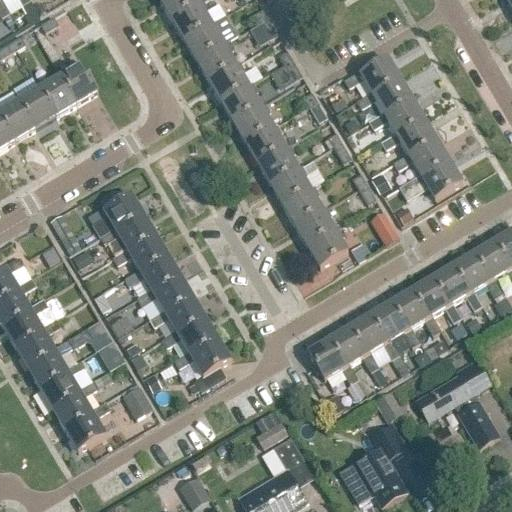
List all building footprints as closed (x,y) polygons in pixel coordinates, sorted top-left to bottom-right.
[(1,5),(9,0),(15,0),(22,12),(30,7),(25,0),(0,0),(0,5),(1,5)] [(169,0),(160,5),(172,26),(200,9),(195,0),(169,0)] [(330,2),(328,0),(310,0),(306,3),(312,13),(330,2)] [(0,22),(1,25),(9,20),(1,5),(0,5),(0,22)] [(204,6),(200,9),(172,26),(184,46),(213,29),(205,16),(209,14),(204,6)] [(39,22),(30,7),(22,12),(26,19),(25,22),(29,29),(39,22)] [(263,15),(255,20),(262,33),(271,28),(263,15)] [(45,38),(59,30),(54,22),(41,30),(45,38)] [(217,27),(213,29),(184,46),(197,67),(225,50),(218,38),(222,36),(217,27)] [(278,41),(271,28),(262,33),(270,46),(278,41)] [(0,66),(0,67),(26,51),(21,42),(0,55),(0,66)] [(234,56),(229,48),(225,50),(197,67),(209,88),(238,71),(230,59),(234,56)] [(287,56),(279,61),(284,71),(287,75),(295,70),(287,56)] [(73,74),(62,81),(78,109),(99,97),(80,65),(79,66),(71,71),(73,74)] [(365,86),(372,98),(374,102),(401,86),(389,65),(362,81),(361,78),(346,86),(351,94),(365,86)] [(241,69),(238,71),(209,88),(221,108),(250,91),(243,80),(247,78),(241,69)] [(302,82),(295,70),(287,75),(294,87),(302,82)] [(281,97),(295,88),(294,87),(287,75),(284,71),(270,80),(281,97)] [(78,109),(62,81),(59,77),(58,78),(59,78),(51,83),(53,87),(41,94),(58,122),(78,109)] [(414,107),(401,86),(374,102),(372,98),(358,106),(362,114),(376,106),(384,119),(386,123),(414,107)] [(253,89),(250,91),(221,108),(233,128),(261,112),(255,101),(259,98),(253,89)] [(32,99),(20,106),(37,134),(58,122),(41,94),(39,90),(38,90),(38,91),(30,95),(32,99)] [(336,118),(348,111),(340,97),(328,105),(336,118)] [(312,98),(303,103),(311,116),(320,111),(312,98)] [(11,111),(0,117),(0,118),(17,146),(37,134),(20,106),(18,102),(17,103),(9,108),(11,111)] [(426,128),(414,107),(386,123),(384,119),(370,127),(374,135),(389,127),(396,140),(399,144),(426,128)] [(265,109),(261,112),(233,128),(246,149),(274,133),(267,120),(271,118),(265,109)] [(327,125),(320,111),(311,116),(319,130),(327,125)] [(0,155),(17,146),(0,118),(0,155)] [(345,130),(351,139),(359,133),(357,129),(350,127),(345,130)] [(438,148),(426,128),(399,144),(396,140),(382,148),(387,156),(401,147),(409,161),(411,164),(438,148)] [(286,153),(279,141),(283,139),(278,130),(274,133),(246,149),(258,170),(286,153)] [(327,145),(335,158),(343,153),(336,140),(327,145)] [(450,169),(438,148),(411,164),(409,161),(394,169),(399,177),(413,169),(420,181),(422,185),(450,169)] [(290,151),(286,153),(258,170),(270,190),(298,173),(292,163),(296,161),(290,151)] [(351,165),(343,153),(335,158),(342,169),(343,170),(351,165)] [(463,190),(450,169),(422,185),(420,181),(399,193),(408,207),(426,196),(427,193),(435,206),(463,190)] [(302,171),(298,173),(270,190),(282,211),(311,194),(304,183),(308,181),(302,171)] [(352,185),(360,199),(368,194),(360,180),(352,185)] [(380,201),(392,194),(383,180),(372,186),(380,201)] [(314,192),(311,194),(282,211),(295,231),(323,215),(316,203),(319,201),(314,192)] [(374,204),(368,194),(360,199),(366,209),(374,204)] [(144,223),(131,202),(104,218),(102,214),(87,223),(92,232),(106,223),(114,235),(117,239),(144,223)] [(326,213),(323,215),(295,231),(307,252),(335,235),(328,223),(332,222),(326,213)] [(404,231),(414,225),(407,214),(397,220),(404,231)] [(383,238),(391,232),(383,219),(375,224),(383,238)] [(82,254),(62,222),(51,229),(70,261),(82,254)] [(156,243),(144,223),(117,239),(114,235),(99,244),(104,252),(119,243),(126,256),(127,256),(129,260),(156,243)] [(339,233),(335,235),(307,252),(320,275),(349,258),(341,245),(344,243),(339,233)] [(511,237),(495,248),(511,274),(511,273),(511,237)] [(168,264),(156,243),(129,260),(127,256),(126,256),(111,265),(116,273),(131,264),(138,276),(139,276),(141,280),(168,264)] [(494,285),(506,278),(511,287),(511,273),(511,274),(495,248),(474,260),(490,287),(494,285)] [(45,261),(51,272),(60,267),(54,255),(45,261)] [(85,258),(73,264),(80,276),(91,270),(85,258)] [(473,297),(486,290),(495,305),(503,300),(494,285),(490,287),(474,260),(453,272),(469,299),(473,297)] [(181,285),(168,264),(141,280),(139,276),(138,276),(124,285),(128,293),(143,284),(151,297),(151,296),(154,301),(181,285)] [(17,294),(10,282),(25,273),(20,265),(5,274),(7,278),(0,282),(0,310),(19,299),(16,294),(17,294)] [(453,310),(465,302),(474,317),(482,312),(473,297),(469,299),(453,272),(433,285),(449,311),(452,309),(453,310)] [(32,319),(29,315),(22,302),(36,293),(31,285),(17,294),(16,294),(19,299),(0,310),(0,326),(5,335),(32,319)] [(193,305),(181,285),(154,301),(151,296),(151,297),(136,305),(141,314),(155,305),(163,318),(164,317),(166,321),(193,305)] [(432,322),(445,314),(454,329),(461,324),(453,310),(452,309),(449,311),(433,285),(412,297),(428,324),(432,321),(432,322)] [(411,334),(424,326),(433,341),(441,336),(432,322),(432,321),(428,324),(412,297),(391,310),(407,336),(411,333),(411,334)] [(103,319),(111,313),(103,300),(95,305),(103,319)] [(501,323),(511,316),(511,315),(505,304),(494,311),(501,323)] [(205,326),(193,305),(166,321),(164,317),(163,318),(148,326),(153,334),(168,326),(175,338),(176,338),(178,342),(205,326)] [(41,335),(34,322),(49,314),(44,306),(29,315),(32,319),(5,335),(17,356),(44,340),(41,335)] [(420,349),(411,334),(411,333),(407,336),(391,310),(371,322),(387,348),(390,346),(403,339),(412,354),(420,349)] [(482,336),(491,330),(484,319),(475,325),(482,336)] [(119,344),(134,335),(126,322),(111,331),(119,344)] [(399,361),(390,346),(387,348),(371,322),(350,334),(366,361),(370,358),(370,359),(382,351),(391,366),(399,361)] [(54,355),(47,344),(61,335),(56,326),(41,335),(44,340),(17,356),(30,376),(56,360),(53,355),(54,355)] [(218,347),(205,326),(178,342),(176,338),(175,338),(161,347),(166,355),(180,346),(188,360),(189,359),(191,363),(218,347)] [(97,347),(107,341),(100,331),(91,337),(97,347)] [(379,373),(370,359),(370,358),(366,361),(350,334),(330,347),(346,373),(349,371),(362,363),(371,378),(379,373)] [(439,362),(449,356),(443,346),(433,352),(439,362)] [(68,380),(66,376),(58,364),(73,355),(68,347),(54,355),(53,355),(56,360),(30,376),(42,396),(68,380)] [(230,368),(218,347),(191,363),(189,359),(188,360),(173,368),(178,376),(193,367),(203,384),(230,368)] [(358,386),(349,371),(346,373),(330,347),(308,359),(324,386),(341,376),(350,391),(358,386)] [(108,372),(122,363),(114,349),(99,358),(108,372)] [(420,372),(428,367),(424,360),(416,365),(420,372)] [(140,361),(131,366),(137,377),(146,371),(140,361)] [(402,384),(410,379),(399,361),(391,366),(402,384)] [(79,397),(71,384),(86,376),(80,367),(66,376),(68,380),(42,396),(54,417),(81,401),(79,397)] [(479,457),(500,444),(474,401),(491,391),(477,367),(457,380),(459,383),(417,409),(429,429),(454,414),(479,457)] [(98,396),(112,388),(107,380),(93,388),(98,396)] [(153,399),(162,393),(154,382),(146,387),(153,399)] [(194,389),(201,399),(209,394),(203,384),(194,389)] [(91,418),(83,405),(98,396),(93,388),(79,397),(81,401),(54,417),(66,437),(93,421),(91,418)] [(124,404),(136,426),(148,420),(135,397),(124,404)] [(387,430),(405,419),(391,398),(374,409),(387,430)] [(334,422),(346,414),(338,400),(325,407),(334,422)] [(106,442),(96,426),(110,417),(105,409),(91,418),(93,421),(66,437),(79,458),(106,442)] [(386,511),(407,500),(389,469),(409,457),(393,431),(368,446),(375,458),(352,472),(371,503),(374,501),(380,511),(386,511)] [(260,444),(267,456),(286,445),(279,432),(260,444)] [(292,485),(309,475),(291,445),(274,455),(287,476),(240,504),(244,511),(304,511),(307,510),(292,485)] [(190,511),(199,511),(210,506),(197,485),(181,496),(190,511)]
